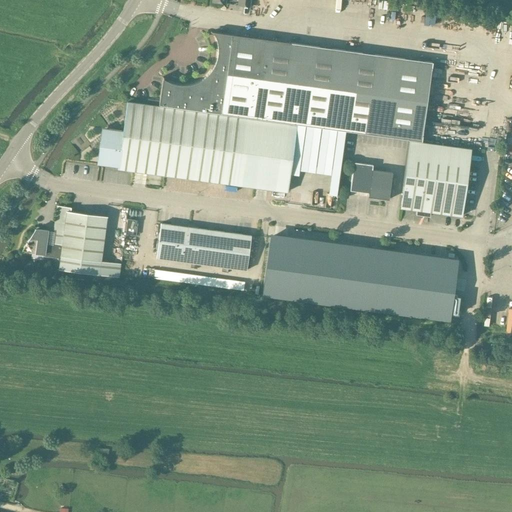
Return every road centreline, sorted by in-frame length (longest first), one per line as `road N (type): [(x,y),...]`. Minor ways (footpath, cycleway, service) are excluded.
road 1 (unclassified): [(481,244),(61,184),(6,157)]
road 2 (tertiary): [(6,157),(136,0)]
road 3 (unclassified): [(464,379),(481,244)]
road 4 (unknown): [(390,231),(399,158),(353,147)]
